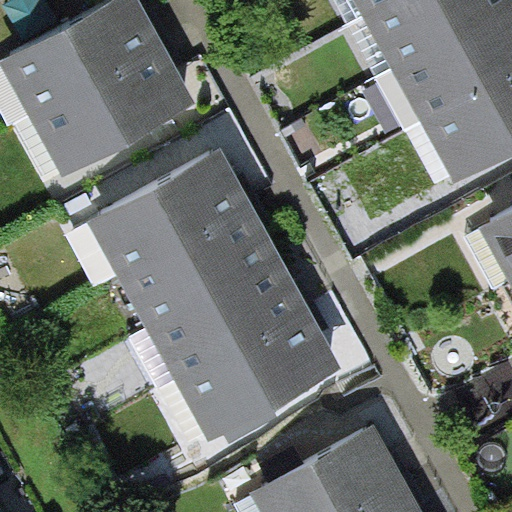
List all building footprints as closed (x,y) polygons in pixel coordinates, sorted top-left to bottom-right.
[(136,0),(108,0),(8,56),(66,160),(187,92),(164,51),(151,26),(136,0)] [(511,0),(368,0),(458,161),(511,131),(511,0)] [(213,423),(333,356),(311,317),(296,291),(251,211),(237,186),(216,149),(97,216),(213,423)] [(511,207),(488,221),(511,263),(511,207)] [(274,511),(418,511),(404,487),(390,462),(369,425),(259,486),(274,511)]
